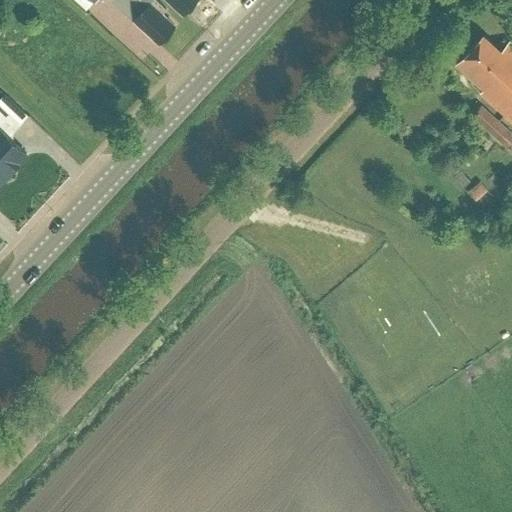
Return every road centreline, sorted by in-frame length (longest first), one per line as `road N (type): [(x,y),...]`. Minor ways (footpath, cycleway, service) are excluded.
road 1 (unclassified): [(0,467),(432,0)]
road 2 (secondary): [(0,299),(279,0)]
